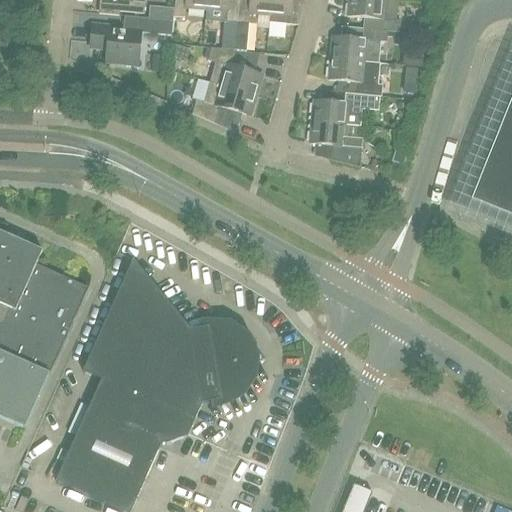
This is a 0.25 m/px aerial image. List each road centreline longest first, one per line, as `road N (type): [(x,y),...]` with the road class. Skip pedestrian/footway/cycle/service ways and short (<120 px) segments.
road 1 (tertiary): [(375,307),(123,169),(57,150),(0,148)]
road 2 (unclassified): [(375,307),(469,21),(488,5),(511,5)]
road 3 (unclassified): [(375,307),(330,344),(266,511)]
road 4 (unclassified): [(319,511),(372,374),(375,307)]
road 5 (residential): [(270,151),(318,0)]
road 6 (tertiary): [(488,383),(375,307)]
